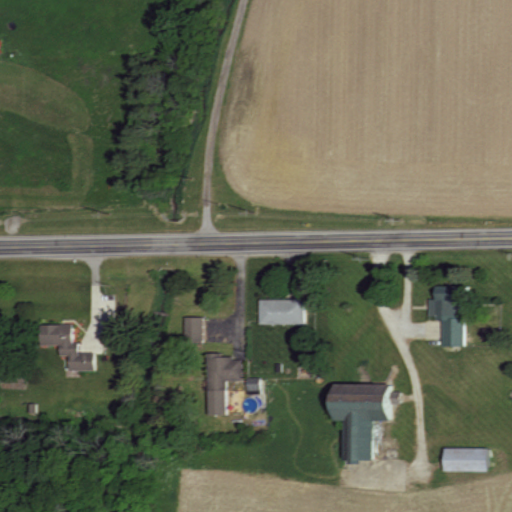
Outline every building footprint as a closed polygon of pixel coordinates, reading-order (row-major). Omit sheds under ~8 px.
[(470,346),(471,307),(476,307),(476,293),(470,293),(470,286),(445,286),(445,299),(436,299),(436,318),(450,318),(450,346),(470,346)] [(310,299),(265,300),(265,325),(311,324),(310,299)] [(209,318),(190,317),(190,339),(208,340),(209,318)] [(74,370),(99,370),(99,354),(85,354),(85,345),(80,345),(80,325),(50,325),(50,346),(66,346),(66,356),(74,356),(74,370)] [(248,382),(248,358),(215,358),(215,415),(233,415),(233,382),(248,382)] [(266,384),(253,383),(252,394),(266,395),(266,384)] [(384,420),(406,421),(406,403),(350,402),(350,420),(367,420),(367,462),(384,462),(384,420)] [(496,448),(453,448),(452,472),(496,472),(496,448)]
